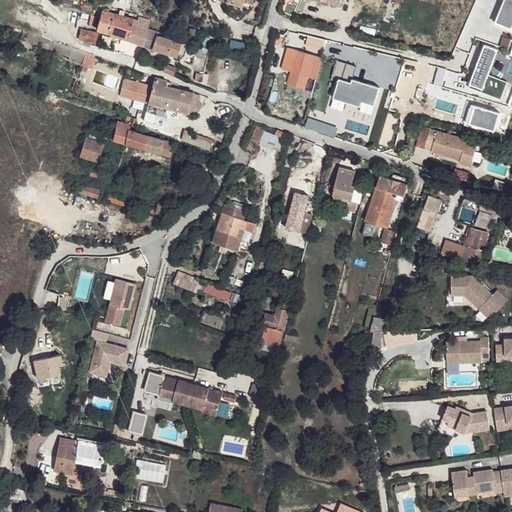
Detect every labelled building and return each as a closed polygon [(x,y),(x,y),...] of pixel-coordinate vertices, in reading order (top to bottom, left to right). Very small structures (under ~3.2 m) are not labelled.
[(511,0),(506,0),(497,22),(511,28),(511,0)] [(109,34),(110,29),(114,15),(109,13),(110,9),(104,10),(103,11),(98,30),(109,34)] [(470,26),(487,29),(490,14),(473,11),(470,26)] [(149,29),(152,21),(141,18),(139,22),(134,21),(114,15),(110,29),(109,34),(144,45),(149,29)] [(144,45),(155,49),(159,35),(160,32),(149,29),(144,45)] [(79,40),(87,42),(89,33),(82,31),(79,40)] [(87,42),(95,45),(99,36),(89,33),(87,42)] [(155,49),(179,56),(179,54),(182,44),(183,42),(159,35),(155,49)] [(305,46),(324,50),(327,39),(308,35),(305,46)] [(94,67),(97,57),(59,44),(54,42),(51,52),(82,63),(81,67),(92,71),(94,67)] [(486,45),(470,85),(500,97),(506,81),(490,75),(499,50),(486,45)] [(316,79),(320,66),(312,64),(315,56),(296,51),(288,49),(286,56),(282,70),(316,79)] [(322,58),(315,56),(312,64),(320,66),(322,58)] [(374,105),(379,87),(352,79),(355,67),(336,60),(331,76),(340,78),(334,98),(361,106),(362,101),(374,105)] [(163,70),(174,74),(176,68),(166,64),(163,70)] [(168,108),(197,113),(201,97),(199,97),(199,93),(194,91),(194,93),(166,87),(167,81),(155,78),(154,82),(152,90),(150,104),(168,108)] [(130,83),(126,99),(150,104),(152,90),(130,83)] [(166,117),(168,108),(150,104),(147,113),(166,117)] [(477,107),(472,124),(496,132),(501,114),(477,107)] [(146,129),(151,130),(155,120),(149,118),(146,129)] [(117,127),(113,139),(170,156),(172,153),(175,143),(137,131),(129,130),(132,124),(119,120),(117,127)] [(91,121),(80,154),(97,160),(103,142),(98,140),(103,125),(91,121)] [(107,128),(104,137),(113,139),(117,127),(109,125),(108,128),(107,128)] [(265,130),(265,129),(257,126),(252,139),(260,143),(265,130)] [(418,145),(426,148),(431,129),(424,127),(418,145)] [(278,128),(276,134),(283,136),(285,130),(278,128)] [(433,150),(432,153),(461,160),(460,162),(469,165),(475,143),(466,140),(467,137),(439,129),(439,131),(431,129),(426,148),(433,150)] [(185,130),(182,141),(208,151),(212,140),(185,130)] [(260,143),(280,150),(284,137),(283,136),(276,134),(265,130),(260,143)] [(195,159),(197,151),(183,147),(184,145),(175,143),(172,153),(195,159)] [(88,173),(96,176),(99,168),(90,165),(88,173)] [(347,211),(355,213),(358,204),(352,202),(356,187),(353,185),(356,172),(341,168),(335,188),(336,188),(334,197),(336,200),(349,203),(347,211)] [(456,168),(453,177),(468,182),(476,184),(478,179),(470,177),(471,172),(456,168)] [(393,176),(393,179),(402,182),(404,176),(394,174),(393,176)] [(408,185),(408,183),(402,182),(393,179),(380,177),(371,206),(392,213),(393,213),(397,197),(403,199),(406,191),(408,185)] [(511,182),(494,177),(490,188),(511,194),(511,182)] [(77,190),(98,196),(99,189),(79,184),(77,190)] [(110,193),(107,198),(130,205),(132,199),(110,193)] [(420,227),(431,230),(441,199),(431,195),(420,227)] [(464,197),(461,205),(478,211),(480,203),(464,197)] [(294,217),(291,229),(309,233),(310,231),(315,212),(317,204),(305,201),(301,218),(294,217)] [(156,206),(154,212),(169,216),(171,207),(158,203),(157,206),(156,206)] [(324,215),(326,207),(317,204),(315,212),(324,215)] [(489,226),(495,210),(480,205),(474,221),(489,226)] [(369,213),(378,216),(390,219),(392,213),(371,206),(369,213)] [(221,211),(212,241),(239,249),(248,220),(221,211)] [(324,215),(315,212),(310,231),(321,234),(323,227),(321,226),(324,215)] [(390,243),(393,231),(385,228),(382,241),(390,243)] [(486,239),(475,237),(472,248),(483,251),(486,239)] [(282,278),(291,280),(293,264),(284,263),(282,278)] [(239,295),(179,271),(175,282),(197,291),(199,287),(236,302),(239,295)] [(451,278),(452,297),(465,297),(490,320),(503,307),(493,296),(473,277),(451,278)] [(115,280),(104,322),(119,326),(123,308),(128,310),(135,284),(115,280)] [(497,292),(493,296),(503,307),(508,302),(497,292)] [(279,310),(278,310),(276,317),(267,314),(264,326),(266,327),(262,340),(279,344),(288,313),(287,312),(290,303),(282,301),(279,310)] [(388,325),(374,322),(370,337),(373,336),(386,335),(388,325)] [(386,335),(373,336),(371,350),(384,352),(386,335)] [(497,345),(497,360),(505,360),(505,354),(511,354),(511,337),(505,338),(505,344),(497,345)] [(262,340),(260,347),(277,352),(279,344),(262,340)] [(446,346),(447,365),(460,365),(461,366),(482,365),(481,361),(486,361),(485,341),(479,341),(480,344),(463,345),(454,345),(446,346)] [(97,342),(89,373),(105,377),(109,362),(124,366),(127,349),(97,342)] [(46,376),(60,373),(58,364),(62,363),(60,354),(33,360),(37,378),(39,378),(46,376)] [(222,393),(163,377),(158,395),(172,399),(172,402),(202,410),(203,407),(217,411),(222,393)] [(172,399),(158,395),(157,400),(171,404),(172,402),(172,399)] [(243,399),(231,395),(230,401),(242,405),(243,399)] [(447,405),(442,418),(449,422),(457,425),(455,428),(465,433),(489,429),(486,411),(473,413),(472,416),(462,412),(464,409),(456,406),(455,408),(447,405)] [(511,405),(493,407),(496,430),(509,428),(508,422),(511,421),(511,405)] [(217,411),(203,407),(202,410),(201,412),(215,416),(217,411)] [(128,431),(143,433),(146,413),(132,410),(128,431)] [(54,470),(73,473),(75,461),(81,463),(83,455),(101,458),(103,445),(60,437),(54,470)] [(83,455),(81,463),(99,466),(101,458),(83,455)] [(136,461),(136,478),(164,479),(164,461),(136,461)] [(452,472),(454,492),(468,490),(469,496),(477,494),(477,492),(495,490),(496,494),(504,492),(505,497),(511,495),(511,468),(501,470),(501,471),(493,472),(493,469),(473,472),(474,476),(475,480),(467,481),(466,478),(468,477),(467,470),(452,472)] [(63,488),(80,491),(82,479),(65,475),(63,488)] [(141,484),(137,500),(145,501),(148,486),(141,484)] [(23,501),(25,487),(18,486),(17,489),(15,500),(23,501)] [(15,500),(17,489),(11,488),(9,499),(15,500)] [(199,511),(243,511),(244,509),(212,503),(209,511),(202,511),(200,511),(199,511)]
